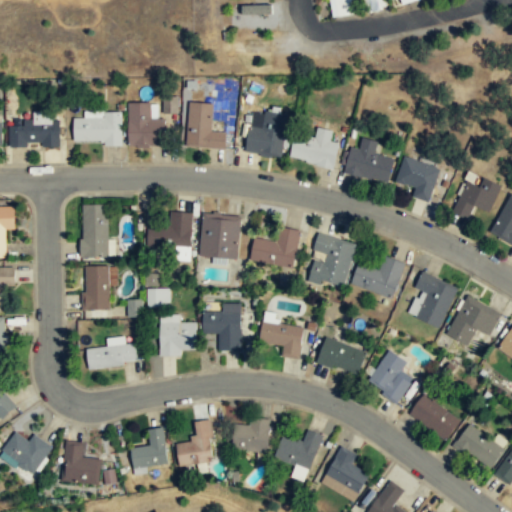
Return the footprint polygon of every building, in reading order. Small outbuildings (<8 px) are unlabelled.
[(330,0),(333,18),(354,14),(351,0),(330,0)] [(385,8),(383,0),(364,0),(367,12),(385,8)] [(271,13),(271,4),(239,5),(239,14),(271,13)] [(177,114),(177,96),(162,96),(162,114),(177,114)] [(127,146),(160,146),(160,102),(127,102),(127,146)] [(211,132),(212,104),(188,102),(185,147),(224,150),(226,133),(211,132)] [(58,147),(58,111),(31,111),(31,119),(20,119),(20,125),(9,125),(9,147),(58,147)] [(121,111),(82,111),(82,117),(73,117),(73,143),(121,143),(121,111)] [(245,153),(279,158),(286,116),(252,111),(245,153)] [(333,169),(338,143),(330,141),(332,131),(316,128),(314,139),(294,134),(289,160),(333,169)] [(349,148),(343,174),(388,184),(393,159),(375,155),(378,142),(362,139),(359,150),(349,148)] [(428,203),(439,169),(404,157),(395,183),(414,189),(412,198),(428,203)] [(451,215),(467,221),(473,208),(489,214),(500,186),(482,179),(479,185),(465,180),(451,215)] [(489,235),(511,246),(511,195),(489,235)] [(80,257),(108,257),(108,204),(80,204),(80,257)] [(0,259),(5,259),(4,230),(14,230),(14,207),(0,207),(0,259)] [(190,248),(191,213),(168,212),(168,227),(147,226),(147,247),(190,248)] [(201,215),(198,257),(236,260),(239,217),(201,215)] [(249,261),(292,269),(299,230),(278,227),(275,243),(253,239),(249,261)] [(356,242),(316,234),(306,281),(346,289),(356,242)] [(350,284),(391,299),(404,264),(383,256),(379,268),(359,260),(350,284)] [(83,267),(83,311),(109,311),(109,267),(83,267)] [(0,312),(1,312),(1,287),(13,287),(13,272),(0,272),(0,312)] [(416,292),(407,315),(439,329),(457,288),(421,272),(413,291),(416,292)] [(156,287),(156,273),(143,273),(143,286),(156,287)] [(145,307),(168,306),(168,288),(144,289),(145,307)] [(445,336),(467,347),(475,331),(488,337),(500,315),(466,297),(445,336)] [(127,300),(127,318),(141,318),(141,300),(127,300)] [(239,304),(220,304),(221,313),(202,313),(202,333),(218,333),(218,350),(240,350),(239,304)] [(196,324),(179,324),(179,315),(159,315),(159,353),(196,353),(196,324)] [(302,326),(262,321),(259,343),(282,346),(280,357),(298,359),(302,326)] [(511,326),(495,351),(511,362),(511,326)] [(314,362),(330,368),(331,365),(356,374),(365,352),(324,336),(314,362)] [(87,370),(138,364),(136,344),(124,346),(123,338),(106,340),(107,347),(85,350),(87,370)] [(406,363),(388,351),(366,383),(396,404),(412,380),(400,372),(406,363)] [(0,422),(15,408),(0,392),(0,422)] [(408,414),(444,441),(458,420),(423,394),(418,398),(414,403),(408,414)] [(270,420),(250,418),(249,427),(234,425),(231,450),(267,454),(270,420)] [(178,467),(214,462),(208,421),(192,423),(194,441),(175,444),(178,467)] [(503,449),(468,423),(451,446),(461,453),(463,450),(489,469),(503,449)] [(162,429),(147,430),(149,447),(130,449),(133,472),(167,467),(162,429)] [(321,435),(307,430),(302,443),(282,436),(274,459),(296,467),(293,476),(305,480),(321,435)] [(0,454),(33,476),(52,448),(33,435),(28,442),(14,432),(0,452),(0,454)] [(100,459),(80,458),(82,444),(64,442),(61,483),(98,485),(100,459)] [(320,483),(354,501),(369,475),(352,465),(357,456),(341,447),(320,483)] [(511,447),(493,474),(508,485),(511,479),(511,447)] [(366,511),(405,511),(394,505),(403,491),(387,481),(366,511)]
